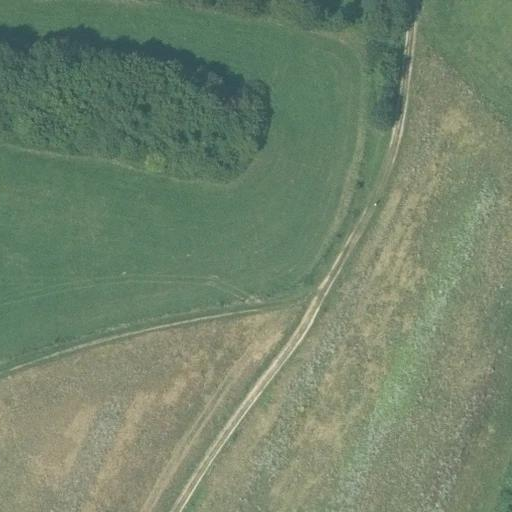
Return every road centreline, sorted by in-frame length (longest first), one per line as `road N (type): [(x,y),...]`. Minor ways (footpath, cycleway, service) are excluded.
road 1 (track): [(411,0),(404,81),(384,166),(325,283)]
road 2 (track): [(175,511),(325,283)]
